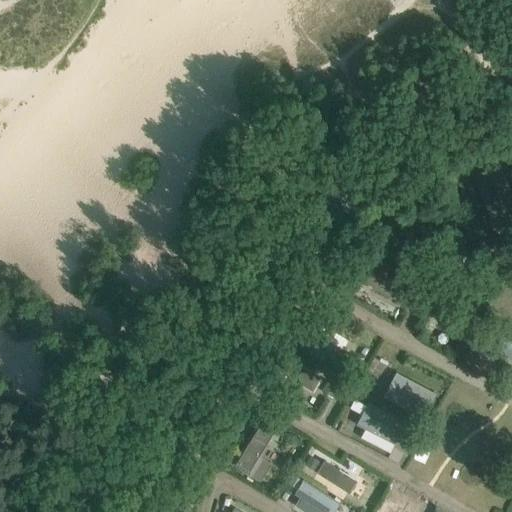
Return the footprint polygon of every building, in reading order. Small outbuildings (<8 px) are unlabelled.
[(474,176),(495,224),(511,216),(511,202),(497,167),(474,176)] [(319,191),(311,203),(319,208),(321,208),(339,219),(339,221),(351,229),(359,217),(349,211),(356,199),(316,173),(308,185),(319,191)] [(331,240),(325,250),(332,254),(338,244),(331,240)] [(449,269),(479,289),(490,273),(461,252),(449,269)] [(353,276),(397,298),(408,274),(365,253),(353,276)] [(425,267),(413,267),(413,279),(425,279),(425,267)] [(511,341),(487,329),(477,349),(511,367),(511,365),(511,341)] [(345,372),(341,380),(351,386),(356,379),(345,372)] [(327,380),(321,390),(332,396),(337,386),(327,380)] [(367,380),(363,387),(375,393),(379,386),(367,380)] [(355,400),(350,409),(362,415),(357,424),(365,429),(393,443),(404,422),(368,403),(367,406),(355,400)] [(233,463),(259,480),(270,463),(260,457),(276,432),(259,421),(233,463)] [(511,433),(500,428),(490,449),(506,457),(511,444),(511,433)] [(193,454),(185,450),(156,503),(169,511),(173,504),(189,475),(195,465),(188,461),(193,454)] [(310,457),(304,466),(314,472),(320,463),(310,457)] [(328,459),(319,475),(352,493),(361,477),(328,459)] [(501,511),(504,511),(511,497),(511,478),(494,470),(479,500),(501,511)] [(294,476),(289,483),(295,486),(300,479),(294,476)] [(314,511),(337,511),(344,501),(305,478),(293,499),(314,511)] [(427,511),(429,508),(394,488),(387,501),(398,507),(395,511),(427,511)]
